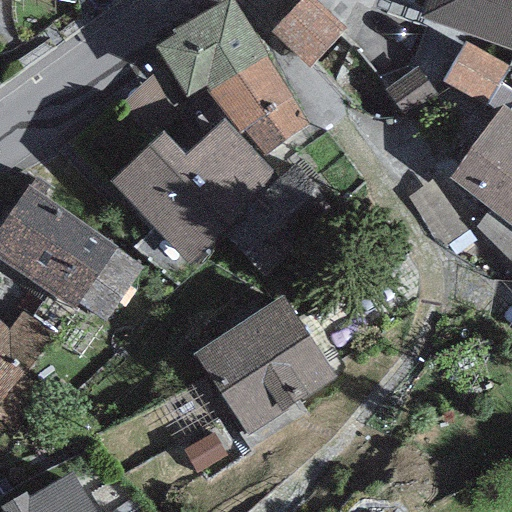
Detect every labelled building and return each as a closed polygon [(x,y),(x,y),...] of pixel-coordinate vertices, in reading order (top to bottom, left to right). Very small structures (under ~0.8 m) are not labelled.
[(293,98),(232,0),(222,0),(171,32),(174,37),(156,48),(187,98),(204,88),(238,133),(293,98)] [(308,67),(345,30),(314,0),(303,0),(272,33),(308,67)] [(424,29),(427,21),(511,51),(511,0),(388,0),(383,13),(424,29)] [(509,67),(464,43),(442,83),(487,107),(509,67)] [(416,67),(384,91),(405,119),(437,95),(416,67)] [(511,110),(503,104),(448,179),(511,225),(511,110)] [(164,132),(110,184),(193,268),(223,238),(257,272),(315,215),(221,120),(186,155),(164,132)] [(116,248),(27,187),(0,226),(0,258),(75,309),(78,303),(116,248)] [(145,268),(116,248),(78,303),(108,323),(145,268)] [(246,435),(332,378),(279,298),(193,356),(246,435)] [(0,324),(0,352),(24,374),(54,335),(21,312),(6,329),(0,324)] [(0,352),(0,432),(7,440),(48,396),(24,374),(0,352)] [(99,511),(76,472),(6,511),(99,511)]
